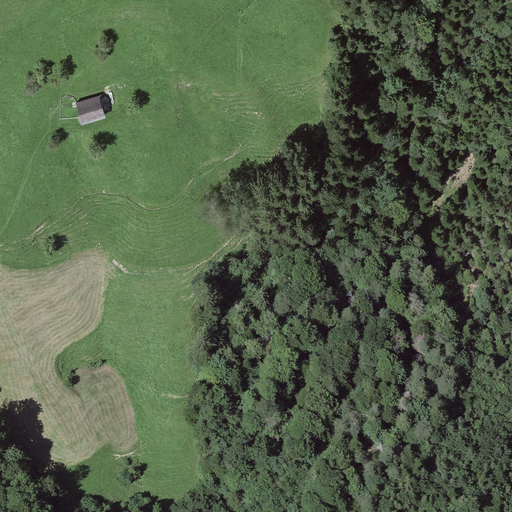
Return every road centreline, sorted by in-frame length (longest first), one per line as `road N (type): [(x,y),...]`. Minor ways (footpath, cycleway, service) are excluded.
road 1 (track): [(511,364),(472,355),(452,335),(414,197)]
road 2 (track): [(0,258),(36,266),(96,250),(123,267)]
